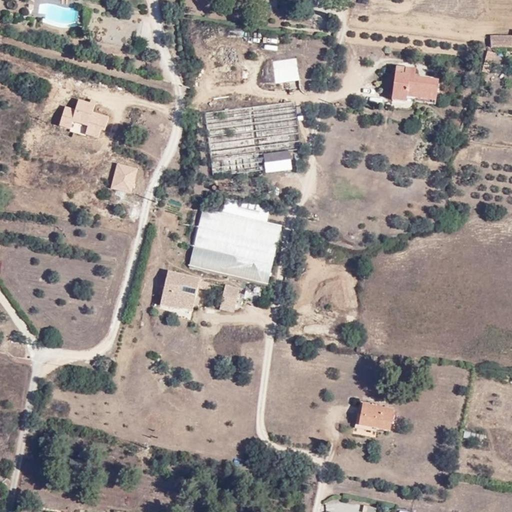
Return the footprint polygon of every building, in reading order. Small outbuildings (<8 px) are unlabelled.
[(511,34),(511,40),(489,40),(489,50),(511,50),(511,34)] [(494,56),(486,56),(486,64),(495,64),(494,56)] [(264,155),(289,152),(302,150),(296,103),(303,102),(297,58),(199,70),(214,179),(267,173),(264,155)] [(395,66),(391,102),(409,104),(410,101),(437,104),(440,86),(417,82),(418,74),(417,74),(417,69),(395,66)] [(267,173),(291,170),(289,152),(264,155),(267,173)] [(201,211),(195,237),(273,255),(279,230),(264,225),(267,210),(224,200),(220,214),(201,211)] [(273,255),(195,237),(188,267),(266,285),(273,255)] [(207,286),(198,283),(197,289),(206,292),(207,286)] [(224,288),(218,311),(233,314),(238,291),(224,288)] [(393,412),(377,409),(364,406),(362,416),(359,426),(388,432),(393,412)] [(76,471),(78,462),(69,460),(68,469),(76,471)]
